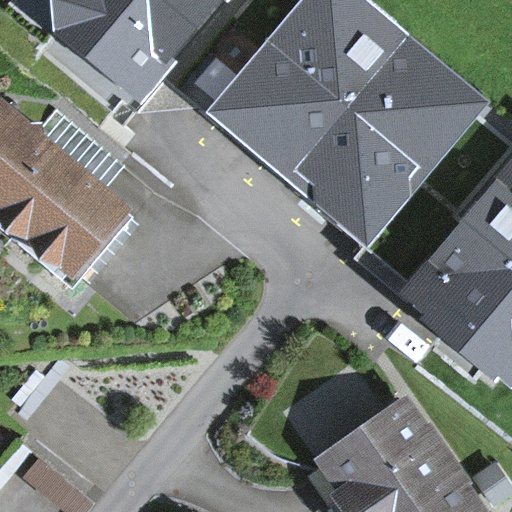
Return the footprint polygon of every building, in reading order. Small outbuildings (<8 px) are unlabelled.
[(45,0),(138,79),(205,0),(45,0)] [(353,0),(311,0),(225,103),(366,219),(468,95),(353,0)] [(0,216),(80,281),(133,216),(101,190),(118,168),(54,115),(39,133),(0,101),(0,216)] [(511,167),(403,295),(511,388),(511,167)] [(477,511),(407,402),(317,460),(336,491),(327,497),(336,511),(477,511)] [(511,488),(497,464),(475,478),(492,506),(511,493),(511,488)]
